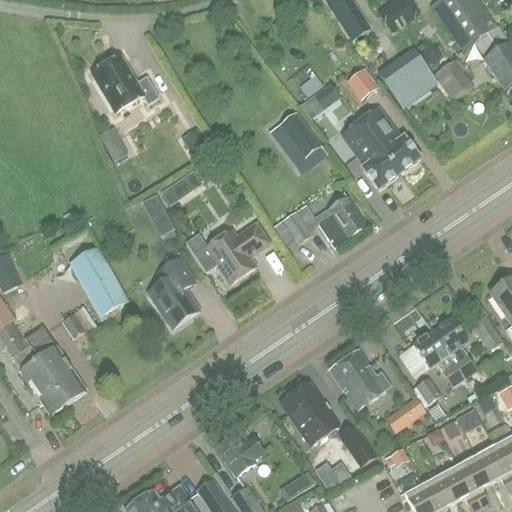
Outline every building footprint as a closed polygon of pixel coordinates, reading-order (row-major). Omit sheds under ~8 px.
[(392,36),(420,17),(408,0),(397,0),(377,14),(392,36)] [(511,51),(508,45),(497,29),(498,29),(477,0),(444,0),(431,9),(462,53),(474,45),(486,61),(483,62),(505,94),(511,89),(511,51)] [(438,86),(413,52),(378,77),(403,112),(438,86)] [(120,59),(92,76),(115,115),(142,99),(148,108),(159,101),(147,79),(136,85),(120,59)] [(455,63),(433,78),(452,104),(473,89),(455,63)] [(381,89),(368,71),(351,83),(364,101),(381,89)] [(339,98),(330,87),(315,98),(324,110),(339,98)] [(378,111),(360,125),(399,177),(420,161),(404,139),(401,141),(378,111)] [(304,160),(312,154),(320,148),(296,116),(280,128),(304,160)] [(399,177),(360,125),(342,138),(365,169),(362,171),(379,192),(399,177)] [(197,133),(182,142),(194,162),(209,152),(197,133)] [(127,157),(124,150),(110,157),(114,164),(127,157)] [(193,174),(183,180),(192,193),(201,187),(193,174)] [(157,195),(169,212),(179,205),(168,188),(157,195)] [(334,202),(337,206),(327,213),(330,218),(317,226),(334,251),(367,230),(344,195),(334,202)] [(165,215),(156,198),(141,205),(150,222),(165,215)] [(306,208),(273,231),(285,249),(295,242),(300,249),(313,239),(310,234),(315,230),(313,227),(318,224),(306,208)] [(199,237),(186,246),(196,261),(206,275),(211,272),(217,268),(223,278),(230,287),(243,279),(256,270),(250,261),(260,254),(270,247),(263,237),(256,227),(246,234),(236,241),(232,234),(229,236),(224,235),(219,238),(218,243),(208,250),(203,243),(199,237)] [(129,305),(99,250),(70,265),(100,320),(129,305)] [(0,294),(15,289),(4,259),(0,260),(0,294)] [(173,331),(199,314),(184,293),(195,286),(179,262),(159,275),(165,284),(149,295),(173,331)] [(511,280),(501,288),(489,296),(500,313),(511,330),(506,333),(511,341),(511,340),(511,280)] [(28,346),(26,342),(25,342),(29,349),(26,351),(11,327),(14,324),(0,298),(0,339),(13,360),(11,362),(20,374),(50,418),(67,407),(35,355),(28,346)] [(83,310),(62,325),(74,342),(95,326),(83,310)] [(502,345),(485,319),(472,328),(489,354),(502,345)] [(434,335),(466,382),(478,374),(461,350),(471,344),(455,320),(434,335)] [(35,355),(67,407),(87,393),(57,349),(43,329),(26,342),(28,346),(35,355)] [(466,382),(434,335),(413,348),(429,372),(435,368),(453,392),(466,382)] [(329,373),(357,414),(386,393),(359,353),(329,373)] [(428,380),(416,388),(428,406),(440,397),(428,380)] [(311,449),(339,429),(309,386),(281,406),(311,449)] [(477,417),(495,408),(490,398),(472,407),(477,417)] [(437,407),(429,412),(436,423),(444,418),(437,407)] [(401,410),(386,420),(397,435),(411,424),(401,410)] [(480,423),(473,410),(456,419),(464,433),(480,423)] [(442,429),(450,443),(461,437),(454,423),(442,429)] [(362,469),(375,460),(353,429),(340,438),(362,469)] [(431,443),(437,445),(444,441),(438,431),(427,436),(431,443)] [(216,451),(236,480),(256,466),(254,463),(264,456),(254,440),(242,447),(236,438),(216,451)] [(511,439),(511,438),(493,447),(511,482),(511,439)] [(511,482),(493,447),(475,457),(491,486),(500,481),(508,496),(511,493),(511,482)] [(410,466),(402,452),(391,457),(399,472),(410,466)] [(491,486),(475,457),(457,467),(481,510),(490,505),(482,490),(491,486)] [(477,511),(481,510),(457,467),(439,476),(455,505),(464,500),(470,511),(477,511)] [(341,487),(331,472),(320,480),(330,494),(341,487)] [(309,474),(295,483),(302,494),(316,485),(309,474)] [(421,486),(416,475),(397,485),(411,511),(435,511),(421,486)] [(455,505),(439,476),(421,486),(435,511),(447,511),(446,510),(455,505)] [(233,511),(214,482),(196,494),(208,511),(233,511)] [(153,494),(126,511),(194,511),(180,490),(160,504),(153,494)] [(261,511),(247,490),(230,501),(237,511),(261,511)]
